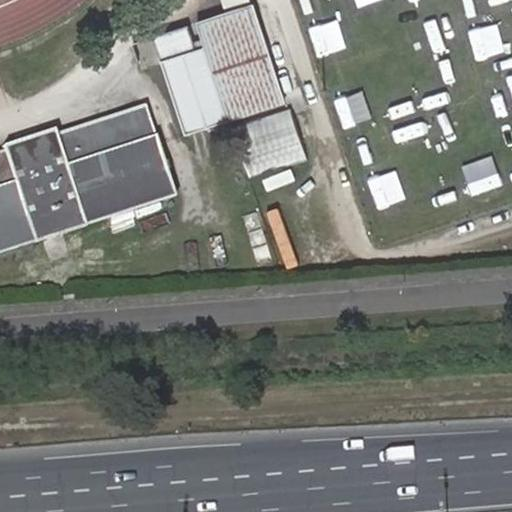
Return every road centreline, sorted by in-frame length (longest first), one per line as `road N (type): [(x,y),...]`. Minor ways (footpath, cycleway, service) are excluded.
road 1 (residential): [(0,329),(511,288)]
road 2 (track): [(511,393),(0,422)]
road 3 (motorway): [(511,481),(154,511)]
